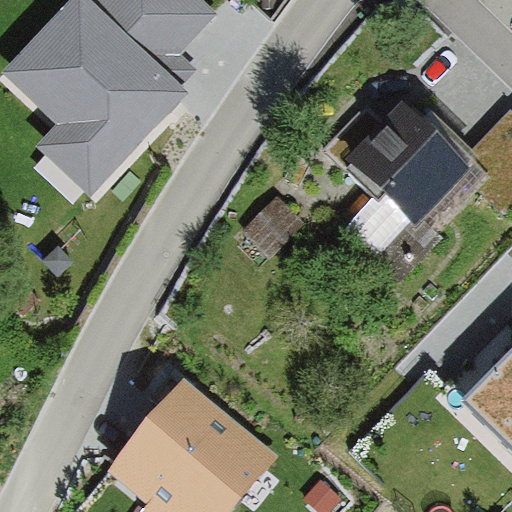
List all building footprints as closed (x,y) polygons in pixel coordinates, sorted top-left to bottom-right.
[(69,0),(2,71),(58,124),(40,143),(90,190),(185,90),(178,84),(192,69),(175,53),(215,11),(202,0),(69,0)] [(465,158),(408,103),(384,126),(368,110),(327,151),(379,202),(386,194),(415,222),(459,178),(472,165),(465,158)] [(511,113),(511,112),(465,158),(472,165),(459,178),(504,220),(511,211),(511,113)] [(281,197),(241,231),(267,260),(306,226),(281,197)] [(511,352),(474,391),(468,397),(511,441),(511,352)] [(186,382),(111,473),(146,502),(138,511),(233,511),(278,457),(241,427),(186,382)]
